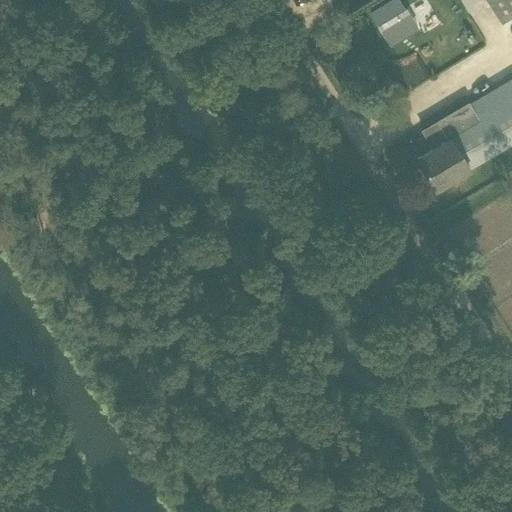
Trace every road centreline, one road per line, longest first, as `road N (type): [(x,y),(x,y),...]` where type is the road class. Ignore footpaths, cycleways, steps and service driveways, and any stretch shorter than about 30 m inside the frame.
road 1 (track): [(366,144),(511,379)]
road 2 (unclassified): [(274,0),(366,144)]
